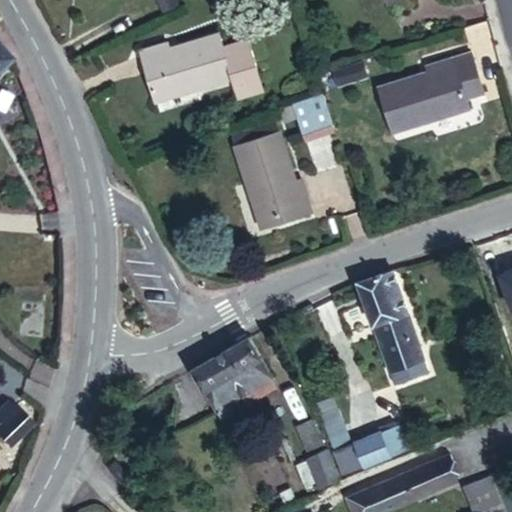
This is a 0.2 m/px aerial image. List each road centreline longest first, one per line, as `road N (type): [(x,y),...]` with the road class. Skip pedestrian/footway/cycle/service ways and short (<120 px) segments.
road 1 (residential): [(511,214),(289,290),(159,351),(90,353)]
road 2 (tertiary): [(9,0),(82,160),(96,274),(90,353)]
road 3 (tertiary): [(90,353),(63,449),(31,511)]
